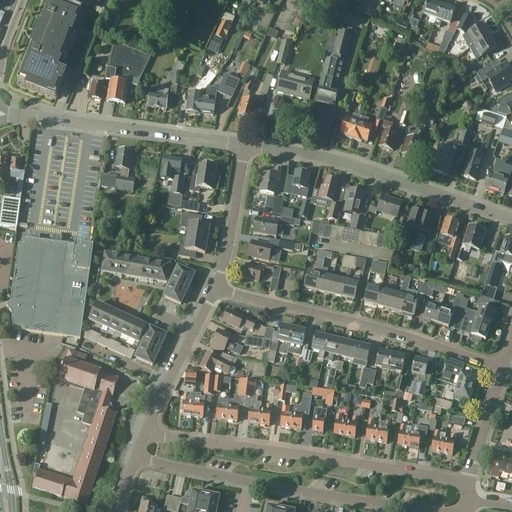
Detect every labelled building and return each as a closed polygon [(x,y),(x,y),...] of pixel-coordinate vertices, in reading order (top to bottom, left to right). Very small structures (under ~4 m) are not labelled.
[(27,86),(26,89),(56,101),(66,75),(57,71),(60,64),(61,64),(73,33),(72,33),(75,26),(76,26),(82,10),(56,0),(50,0),(45,14),(46,14),(43,21),(42,21),(41,23),(39,28),(33,45),(32,44),(30,50),(31,50),(30,52),(31,52),(28,59),(27,59),(26,61),(23,66),(24,66),(17,82),(27,86)] [(81,0),(80,4),(83,6),(93,9),(92,10),(94,11),(96,4),(99,5),(100,2),(101,0),(81,0)] [(296,0),(293,7),(300,11),(304,13),(308,6),(296,0)] [(342,0),(340,7),(346,9),(347,6),(348,3),(346,2),(342,0)] [(383,0),(382,2),(387,4),(399,8),(403,9),(401,13),(404,14),(408,5),(409,0),(383,0)] [(428,1),(423,16),(430,19),(428,24),(434,26),(441,6),(428,1)] [(366,4),(363,15),(373,18),(376,7),(366,4)] [(455,11),(441,6),(434,26),(434,27),(439,29),(442,22),(450,25),(455,11)] [(458,31),(464,34),(467,33),(473,21),(465,17),(458,31)] [(409,24),(406,31),(416,35),(418,29),(416,29),(419,22),(411,19),(410,22),(409,24)] [(406,31),(409,24),(398,20),(396,27),(406,31)] [(453,21),(451,25),(448,33),(446,32),(437,55),(439,56),(443,57),(450,43),(460,24),(453,21)] [(222,23),(215,37),(225,42),(232,27),(222,23)] [(475,46),(489,38),(482,27),(468,35),(475,46)] [(319,91),(316,104),(334,108),(337,95),(334,94),(343,60),(346,61),(353,36),(351,36),(352,31),(341,28),(340,33),(338,32),(332,55),(328,54),(319,91)] [(139,31),(134,29),(131,37),(136,39),(139,31)] [(174,34),(165,30),(162,36),(171,40),(174,34)] [(246,33),(243,39),(249,42),(252,36),(246,33)] [(475,46),(470,49),(473,55),(478,52),(481,58),(496,50),(495,49),(498,47),(495,42),(492,44),(492,43),(493,42),(491,39),(490,40),(489,38),(475,46)] [(291,44),(283,42),(282,42),(276,65),(285,67),(291,44)] [(456,46),(450,43),(443,57),(449,59),(456,46)] [(108,68),(107,68),(105,81),(110,82),(107,102),(124,105),(128,85),(137,87),(140,80),(150,58),(114,44),(108,68)] [(437,58),(435,63),(445,67),(447,61),(437,58)] [(97,64),(87,60),(80,76),(91,80),(97,64)] [(173,73),(181,75),(185,66),(177,62),(173,73)] [(495,71),(491,65),(476,74),(481,82),(486,79),(489,83),(496,94),(509,85),(508,83),(511,80),(511,71),(510,72),(509,71),(506,66),(505,64),(503,66),(495,71)] [(476,66),(466,72),(464,74),(467,80),(479,72),(476,66)] [(207,71),(199,68),(195,76),(196,76),(197,76),(203,79),(207,71)] [(253,70),(247,83),(254,85),(259,73),(253,70)] [(172,80),(170,90),(177,91),(177,86),(179,86),(181,75),(173,73),(172,80)] [(277,94),(308,102),(314,82),(282,74),(277,94)] [(225,75),(216,93),(231,100),(240,81),(225,75)] [(263,86),(269,88),(273,77),(267,75),(263,86)] [(197,76),(196,76),(193,84),(200,87),(204,79),(203,79),(197,76)] [(94,78),(92,85),(91,85),(89,100),(101,102),(103,87),(105,80),(94,78)] [(247,82),(243,91),(244,91),(247,92),(248,93),(250,94),(254,86),(254,85),(247,83),(247,82)] [(203,88),(202,95),(200,115),(213,117),(215,101),(216,93),(217,90),(203,88)] [(150,95),(148,109),(166,111),(169,91),(156,90),(155,95),(150,95)] [(240,109),(238,117),(243,118),(244,118),(245,121),(249,122),(252,120),(252,121),(257,104),(249,102),(250,98),(249,98),(248,98),(247,97),(248,93),(247,92),(244,91),(242,100),(243,100),(240,109)] [(188,98),(186,113),(200,115),(202,96),(189,93),(188,98)] [(341,106),(340,109),(347,112),(349,106),(348,106),(349,103),(351,99),(344,97),(341,106)] [(511,97),(504,101),(502,102),(497,115),(506,118),(511,115),(511,117),(511,97)] [(384,100),(381,109),(387,111),(390,102),(384,100)] [(463,103),(462,107),(463,111),(468,113),(471,110),(472,106),(470,103),(466,102),(463,103)] [(414,107),(407,105),(404,114),(411,116),(414,107)] [(347,112),(340,109),(336,119),(344,121),(345,120),(346,120),(348,112),(347,112)] [(404,114),(399,125),(399,126),(407,129),(411,116),(404,114)] [(353,115),(351,122),(346,120),(345,120),(344,121),(340,135),(346,137),(345,138),(353,141),(361,118),(353,115)] [(494,118),(484,115),(481,124),(493,128),(496,119),(494,118)] [(383,135),(379,148),(385,150),(386,151),(389,152),(391,152),(392,152),(398,135),(391,133),(392,129),(394,122),(390,121),(391,119),(385,117),(385,120),(383,124),(380,133),(383,135)] [(368,120),(361,118),(353,141),(361,144),(362,142),(367,144),(372,129),(366,127),(368,120)] [(432,122),(424,119),(422,126),(430,129),(432,122)] [(378,122),(375,132),(380,133),(383,124),(378,122)] [(406,138),(407,139),(402,155),(404,156),(404,157),(408,158),(409,157),(415,159),(421,143),(423,134),(418,133),(419,131),(410,128),(406,138)] [(503,129),(500,139),(506,141),(509,131),(503,129)] [(464,134),(460,147),(467,149),(471,136),(464,134)] [(450,145),(448,151),(437,147),(429,171),(448,177),(456,153),(459,146),(452,144),(450,145)] [(103,175),(102,184),(101,189),(115,190),(133,193),(135,179),(128,178),(129,171),(132,153),(118,151),(115,169),(121,170),(120,176),(117,176),(117,177),(103,175)] [(483,158),(470,153),(469,153),(462,177),(475,182),(483,158)] [(489,174),(484,189),(485,190),(487,190),(488,193),(494,195),(502,197),(502,195),(503,195),(504,196),(509,181),(508,180),(510,173),(505,172),(506,168),(504,167),(507,159),(501,157),(498,165),(496,165),(493,176),(489,174)] [(0,158),(0,183),(8,185),(9,178),(19,179),(16,200),(21,201),(25,173),(20,172),(21,161),(19,161),(20,160),(14,159),(14,160),(12,160),(0,158)] [(164,158),(162,171),(161,179),(171,181),(173,173),(179,174),(181,161),(164,158)] [(211,190),(215,168),(212,168),(213,166),(203,164),(202,166),(200,166),(198,179),(192,178),(189,192),(199,194),(200,188),(211,190)] [(274,175),(262,174),(259,192),(275,194),(277,181),(279,181),(281,169),(275,168),(274,175)] [(312,175),(309,175),(295,172),(292,188),(295,188),(294,190),(299,191),(300,189),(300,190),(299,198),(307,199),(312,175)] [(180,209),(184,180),(173,179),(169,207),(180,209)] [(318,200),(334,204),(340,182),(327,179),(325,187),(322,187),(318,200)] [(346,203),(344,212),(359,216),(365,193),(349,189),(349,191),(347,191),(344,202),(346,203)] [(396,218),(402,203),(382,196),(376,211),(396,218)] [(2,198),(0,215),(0,225),(17,228),(21,201),(16,200),(2,198)] [(270,212),(269,215),(276,216),(279,199),(272,198),(270,212)] [(299,217),(306,219),(311,203),(303,201),(299,217)] [(182,211),(199,214),(200,206),(183,203),(182,211)] [(327,220),(336,222),(337,222),(341,207),(331,204),(327,220)] [(410,228),(405,243),(413,246),(424,212),(418,210),(418,212),(412,210),(406,227),(410,228)] [(413,246),(411,251),(420,254),(424,240),(427,241),(429,235),(435,217),(429,215),(429,214),(424,212),(413,246)] [(196,226),(197,217),(183,214),(181,229),(189,230),(187,238),(208,242),(210,235),(208,234),(209,228),(196,226)] [(350,227),(349,230),(355,231),(361,232),(364,233),(367,220),(352,216),(350,227)] [(294,228),(295,221),(281,218),(280,225),(294,228)] [(275,237),(278,223),(256,219),(253,233),(275,237)] [(439,236),(437,244),(451,248),(452,247),(454,241),(460,225),(458,224),(457,223),(454,222),(452,223),(445,220),(439,236)] [(313,224),(311,231),(311,236),(317,237),(319,225),(313,224)] [(325,226),(319,225),(317,237),(323,238),(325,226)] [(396,239),(397,237),(400,228),(391,225),(389,232),(384,230),(382,236),(384,237),(390,238),(396,239)] [(331,227),(329,239),(335,240),(337,228),(331,227)] [(465,237),(461,250),(465,251),(466,249),(470,250),(471,249),(478,251),(484,233),(482,232),(482,231),(478,229),(477,230),(469,228),(466,238),(465,237)] [(349,230),(347,242),(353,243),(355,231),(349,230)] [(361,232),(359,244),(365,245),(367,233),(364,233),(361,232)] [(367,233),(365,245),(370,246),(373,234),(367,233)] [(378,235),(373,234),(370,246),(376,247),(378,235)] [(378,235),(376,247),(382,249),(384,237),(382,236),(378,235)] [(208,242),(187,238),(186,246),(180,245),(178,257),(190,259),(191,253),(204,255),(205,248),(207,249),(208,242)] [(76,246),(31,240),(27,239),(19,245),(11,301),(11,302),(10,302),(6,305),(11,313),(13,329),(14,329),(14,330),(15,330),(80,339),(93,247),(76,245),(76,246)] [(495,253),(491,266),(499,268),(501,263),(511,267),(511,265),(511,241),(506,240),(504,249),(502,248),(500,255),(495,253)] [(251,242),(248,257),(269,262),(271,255),(274,255),(275,248),(276,247),(269,246),(251,242)] [(293,250),(294,245),(279,242),(278,250),(292,253),(293,250)] [(452,247),(451,248),(447,260),(455,263),(456,260),(459,250),(452,247)] [(465,251),(461,250),(459,250),(456,260),(462,262),(465,251)] [(319,252),(317,261),(324,262),(325,259),(326,254),(319,252)] [(103,273),(166,284),(170,267),(106,256),(103,273)] [(348,270),(350,258),(343,257),(341,269),(348,270)] [(350,258),(348,270),(355,271),(357,259),(350,258)] [(307,274),(304,289),(317,292),(321,277),(322,270),(324,262),(317,261),(314,275),(307,274)] [(378,275),(380,263),(373,262),(371,274),(378,275)] [(380,263),(378,275),(384,276),(387,264),(380,263)] [(262,277),(264,270),(245,266),(243,279),(250,280),(250,281),(258,283),(259,277),(262,277)] [(273,274),(274,267),(267,266),(265,272),(273,274)] [(414,268),(409,266),(405,276),(411,278),(414,268)] [(499,268),(491,266),(485,287),(493,290),(493,289),(499,270),(499,269),(499,268)] [(274,267),(273,274),(272,280),(279,281),(281,269),(274,267)] [(180,306),(194,276),(178,268),(164,298),(180,306)] [(322,270),(321,277),(317,292),(329,295),(333,279),(326,278),(328,271),(322,270)] [(452,277),(449,289),(473,295),(476,284),(452,277)] [(345,282),(333,279),(329,295),(342,298),(345,282)] [(345,282),(342,298),(347,299),(346,302),(352,303),(353,300),(354,300),(358,285),(345,282)] [(424,297),(427,285),(424,284),(420,283),(417,294),(424,296),(424,297)] [(434,287),(427,285),(424,297),(431,299),(434,287)] [(377,306),(381,291),(368,287),(364,303),(377,306)] [(381,291),(377,306),(389,310),(394,294),(381,291)] [(406,298),(394,294),(389,310),(401,313),(406,298)] [(456,294),(453,306),(460,308),(460,307),(463,296),(456,294)] [(401,313),(400,316),(412,319),(413,317),(414,317),(418,301),(406,298),(401,313)] [(467,314),(466,318),(467,319),(475,321),(489,326),(491,320),(493,321),(495,315),(493,314),(494,312),(489,310),(490,310),(492,302),(491,302),(490,302),(490,301),(479,299),(478,298),(475,307),(479,308),(478,314),(468,310),(467,310),(466,314),(467,314)] [(428,306),(424,320),(425,320),(424,323),(430,325),(431,322),(436,324),(440,310),(442,306),(442,305),(441,304),(437,303),(435,308),(428,306)] [(99,325),(106,309),(96,305),(89,321),(99,325)] [(442,306),(440,310),(436,324),(438,325),(439,325),(448,328),(450,321),(452,314),(453,310),(452,309),(442,306)] [(452,314),(450,321),(453,322),(455,323),(457,316),(459,312),(460,308),(453,306),(452,309),(453,310),(452,314)] [(106,309),(99,325),(109,330),(116,314),(106,309)] [(224,314),(223,315),(221,318),(222,320),(223,321),(223,323),(239,330),(241,324),(253,330),(256,324),(244,318),(228,311),(226,315),(224,314)] [(455,323),(453,330),(462,333),(470,336),(485,341),(488,332),(489,326),(475,321),(467,319),(466,318),(467,314),(466,314),(459,312),(457,316),(455,323)] [(116,314),(109,330),(119,335),(126,319),(116,314)] [(136,323),(126,319),(119,335),(129,339),(136,323)] [(136,323),(129,339),(139,344),(146,328),(136,323)] [(278,334),(277,342),(278,342),(284,343),(283,345),(280,348),(279,354),(287,356),(289,346),(290,345),(293,329),(280,326),(278,334)] [(266,329),(263,340),(263,342),(271,344),(274,331),(266,329)] [(288,353),(288,354),(299,357),(298,361),(303,362),(304,362),(307,352),(301,350),(301,347),(302,348),(306,333),(293,329),(290,345),(289,346),(288,352),(288,353)] [(152,367),(166,337),(150,330),(136,359),(152,367)] [(236,345),(230,342),(232,338),(218,332),(210,348),(223,354),(226,349),(232,352),(236,345)] [(323,361),(328,339),(315,336),(312,351),(320,352),(318,360),(323,361)] [(246,338),(245,347),(263,349),(263,342),(263,340),(246,338)] [(328,339),(323,361),(332,363),(334,356),(339,357),(342,342),(328,339)] [(342,342),(339,357),(354,360),(357,346),(342,342)] [(269,354),(267,363),(274,364),(278,345),(277,345),(272,344),(271,344),(269,354)] [(357,346),(354,360),(366,364),(370,349),(357,346)] [(39,471),(37,475),(33,489),(50,495),(51,494),(63,498),(62,498),(87,506),(116,415),(107,412),(111,397),(112,397),(118,379),(101,374),(101,372),(83,367),(86,357),(68,351),(59,381),(85,389),(80,403),(88,406),(82,424),(91,427),(73,482),(39,471)] [(313,353),(307,352),(304,362),(310,364),(313,353)] [(389,371),(393,355),(379,352),(375,367),(389,371)] [(393,355),(389,371),(401,374),(405,358),(399,357),(400,354),(393,352),(393,355)] [(218,359),(208,353),(200,368),(211,374),(214,369),(228,376),(232,367),(230,366),(230,365),(218,359)] [(415,361),(412,374),(419,376),(424,377),(425,376),(428,364),(426,363),(422,362),(423,360),(417,358),(416,361),(415,361)] [(446,368),(443,378),(450,380),(451,375),(460,378),(457,387),(474,392),(476,385),(474,385),(476,378),(468,376),(468,375),(462,373),(459,372),(460,371),(457,370),(459,363),(446,359),(443,367),(446,368)] [(336,372),(338,363),(337,363),(335,370),(330,369),(328,378),(334,379),(336,372)] [(367,385),(370,371),(363,369),(359,389),(366,390),(367,385)] [(376,372),(370,371),(367,385),(373,387),(376,372)] [(289,379),(282,377),(280,386),(288,387),(288,384),(289,379)] [(403,392),(404,387),(406,379),(399,377),(395,392),(398,393),(402,394),(403,392)] [(206,379),(204,396),(206,397),(212,398),(213,388),(214,380),(209,379),(206,379)] [(234,401),(229,401),(226,421),(237,423),(238,409),(239,409),(240,397),(246,398),(248,381),(237,380),(236,384),(239,384),(237,396),(234,396),(234,401)] [(248,381),(246,398),(251,399),(249,410),(247,424),(258,425),(260,412),(261,405),(257,404),(258,399),(254,399),(256,382),(248,381)] [(404,387),(403,392),(414,395),(417,384),(412,383),(410,389),(404,387)] [(417,384),(414,396),(418,397),(423,398),(426,386),(417,384)] [(430,385),(428,392),(439,395),(441,389),(430,385)] [(278,399),(278,402),(285,403),(286,394),(287,387),(280,386),(280,389),(279,396),(278,399)] [(445,392),(443,399),(453,402),(453,400),(460,402),(461,401),(469,403),(470,397),(472,398),(474,392),(457,387),(455,395),(445,392)] [(217,389),(213,388),(212,398),(217,399),(218,396),(220,397),(221,388),(217,388),(217,389)] [(327,392),(326,399),(325,406),(332,407),(333,404),(334,396),(334,393),(327,392)] [(405,395),(403,402),(411,404),(413,397),(405,395)] [(184,396),(183,403),(181,417),(192,418),(193,404),(189,404),(189,396),(184,396)] [(199,405),(193,404),(192,418),(203,419),(204,405),(205,405),(205,398),(200,397),(199,405)] [(218,399),(217,407),(215,420),(226,421),(229,401),(218,399)] [(292,416),(290,430),(301,431),(303,418),(309,418),(311,400),(303,399),(301,408),(294,407),(292,416)] [(439,400),(436,408),(436,409),(441,410),(450,413),(452,404),(439,400)] [(52,406),(46,405),(38,446),(44,447),(52,406)] [(265,413),(260,412),(258,425),(269,427),(272,406),(266,405),(265,413)] [(282,407),(281,415),(280,428),(290,430),(292,416),(288,416),(289,408),(282,407)] [(315,409),(311,433),(323,435),(323,429),(328,430),(329,422),(325,421),(326,411),(315,409)] [(336,415),(335,423),(333,436),(344,437),(346,424),(341,424),(342,416),(336,415)] [(368,420),(367,428),(365,441),(376,443),(378,430),(379,423),(380,417),(370,416),(370,421),(368,420)] [(449,416),(448,424),(451,424),(454,425),(462,427),(463,427),(465,420),(452,417),(449,416)] [(346,424),(344,437),(355,439),(357,426),(358,418),(352,418),(351,425),(346,424)] [(511,421),(509,421),(507,426),(505,426),(503,433),(511,435),(511,421)] [(379,423),(378,430),(376,443),(386,445),(390,424),(385,423),(385,424),(379,423)] [(399,433),(397,447),(408,448),(410,435),(412,428),(402,426),(401,426),(399,433)] [(410,435),(408,448),(418,450),(419,444),(420,441),(425,442),(427,430),(417,428),(412,428),(410,435)] [(282,430),(281,436),(303,439),(304,433),(282,430)] [(435,432),(433,439),(431,453),(442,455),(444,441),(445,435),(440,434),(440,433),(435,432)] [(511,435),(503,433),(501,440),(502,440),(501,446),(511,449),(511,435)] [(444,441),(442,455),(452,457),(455,443),(454,443),(456,436),(450,435),(449,442),(444,441)] [(356,448),(357,441),(336,437),(335,443),(356,448)] [(495,460),(491,477),(498,479),(499,474),(511,477),(511,461),(500,458),(500,461),(495,460)] [(171,482),(168,497),(178,498),(181,484),(171,482)] [(191,501),(181,499),(180,505),(189,507),(188,511),(202,511),(206,493),(204,492),(204,491),(203,491),(203,494),(192,492),(191,501)] [(206,493),(202,511),(216,511),(219,498),(209,496),(209,492),(208,493),(206,493)] [(177,511),(180,500),(174,499),(167,497),(164,511),(166,511),(177,511)]
